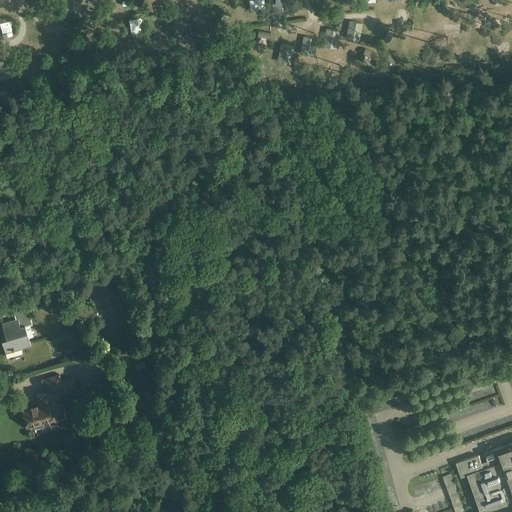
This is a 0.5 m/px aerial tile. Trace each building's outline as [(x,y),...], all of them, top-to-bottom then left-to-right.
[(361,23),(349,21),(346,38),(359,40),(361,23)] [(338,31),(326,29),(323,46),(336,48),(338,31)] [(315,38),(303,36),(300,53),(313,55),(315,38)] [(293,47),(280,45),(278,62),(290,63),(293,47)] [(5,337),(1,339),(5,353),(31,346),(25,326),(32,324),(24,298),(10,302),(15,319),(1,323),(5,337)] [(127,345),(115,349),(117,357),(130,353),(127,345)] [(23,414),(22,414),(25,424),(26,424),(27,427),(32,425),(33,428),(35,429),(42,427),(42,425),(42,422),(61,417),(54,394),(77,387),(74,376),(60,380),(58,375),(43,379),(47,392),(35,395),(38,406),(22,410),(23,414)] [(152,408),(139,412),(143,422),(155,418),(152,408)] [(511,511),(511,443),(479,455),(456,463),(461,478),(468,475),(480,511),(484,510),(484,511),(511,511)] [(446,486),(454,483),(451,473),(443,476),(446,486)] [(458,492),(454,483),(446,486),(450,495),(458,492)] [(461,502),(458,492),(450,495),(453,505),(461,502)] [(461,502),(453,505),(455,511),(463,511),(465,511),(461,502)]
